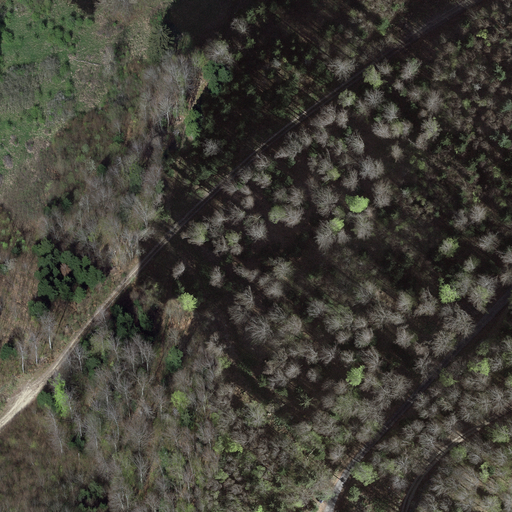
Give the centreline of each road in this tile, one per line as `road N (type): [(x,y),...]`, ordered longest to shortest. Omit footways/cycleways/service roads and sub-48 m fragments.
road 1 (track): [(0,423),(209,193),(373,63),(477,0)]
road 2 (unclassified): [(511,297),(389,426),(340,486),(330,511)]
road 3 (track): [(511,404),(436,451),(408,511)]
